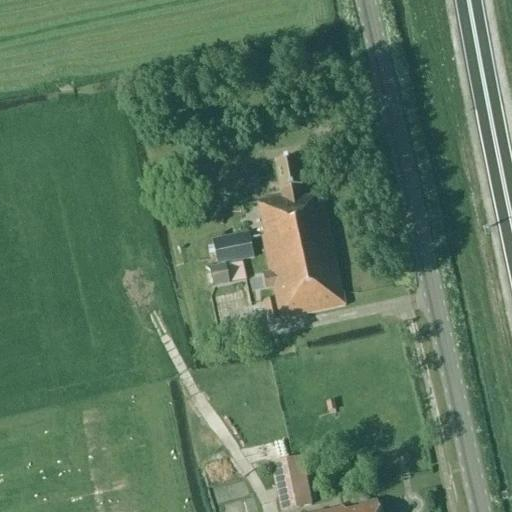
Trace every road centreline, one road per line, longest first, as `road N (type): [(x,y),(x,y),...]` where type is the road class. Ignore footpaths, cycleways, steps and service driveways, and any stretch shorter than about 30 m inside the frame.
road 1 (tertiary): [(479,511),(365,0)]
road 2 (trunk): [(511,237),(464,0)]
